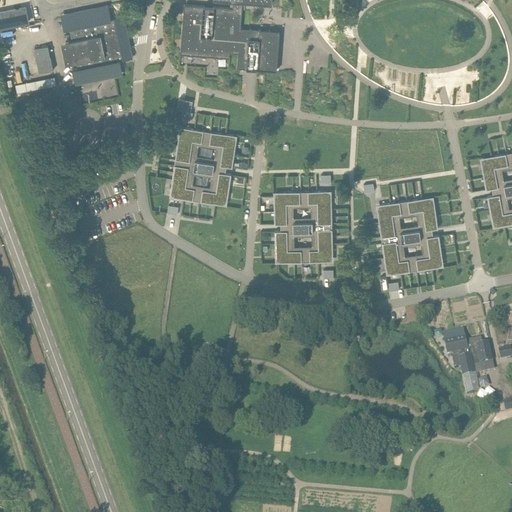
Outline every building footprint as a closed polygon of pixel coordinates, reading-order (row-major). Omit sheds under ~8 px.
[(183,22),(180,55),(184,55),(229,58),(230,58),(230,53),(238,54),(237,68),(242,69),(245,69),(247,69),(257,70),(277,72),(280,32),(241,29),(243,2),(272,4),(272,0),(223,0),(234,1),(233,9),(184,5),(184,8),(183,22)] [(123,61),(132,59),(124,17),(114,19),(114,20),(111,20),(109,9),(61,19),(64,31),(70,29),(72,41),(62,43),(67,65),(77,63),(78,69),(72,70),(74,82),(122,72),(119,61),(123,60),(123,61)] [(0,28),(30,23),(28,12),(0,17),(0,28)] [(34,49),(39,73),(53,70),(48,46),(34,49)] [(16,86),(17,94),(56,85),(55,78),(16,86)] [(179,99),(178,110),(183,110),(182,119),(191,120),(193,100),(179,99)] [(237,136),(226,135),(184,128),(180,128),(177,145),(175,162),(184,164),(223,170),(224,167),(232,168),(234,155),(235,149),(237,136)] [(494,189),(495,192),(511,188),(511,152),(491,157),(480,159),(482,171),(483,178),(485,183),(486,190),(494,189)] [(223,170),(184,164),(175,162),(172,180),(170,197),(174,198),(184,200),(215,204),(226,206),(228,194),(230,181),(231,175),(223,173),(223,170)] [(330,175),(321,175),(321,183),(331,183),(330,175)] [(373,184),(363,185),(364,193),(374,192),(373,184)] [(511,188),(495,192),(495,195),(487,197),(488,204),(489,209),(491,216),(493,228),(504,226),(511,224),(511,188)] [(283,228),(332,226),(332,209),(331,191),(327,191),(285,192),(274,193),(274,205),(274,212),(274,218),(274,225),(283,224),(283,228)] [(379,223),(381,240),(430,233),(429,230),(438,228),(437,221),(436,216),(435,209),(433,197),(422,199),(380,205),(376,206),(379,223)] [(332,226),(283,228),(283,231),(275,231),(275,238),(275,244),(275,251),(275,263),(287,263),(314,262),(329,262),(333,262),(333,244),(332,226)] [(430,233),(381,240),(384,258),(387,275),(391,275),(432,269),(444,267),(442,255),(441,248),(440,242),(439,235),(430,236),(430,233)] [(389,283),(390,290),(399,288),(398,281),(389,283)] [(473,365),(493,361),(489,342),(482,343),(481,337),(466,340),(465,337),(444,341),(447,354),(451,353),(454,368),(460,367),(462,376),(475,374),(473,365)] [(500,359),(510,357),(511,347),(498,349),(500,359)] [(493,403),(501,390),(487,382),(479,395),(493,403)] [(505,411),(511,409),(511,399),(503,401),(505,411)]
